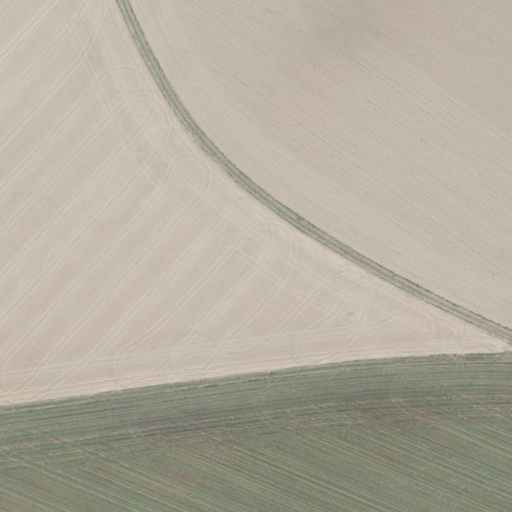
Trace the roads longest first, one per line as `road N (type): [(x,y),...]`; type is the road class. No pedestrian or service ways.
road 1 (track): [(129,0),(153,62),(218,162),(273,211),(511,341)]
road 2 (track): [(0,412),(275,374),(511,357)]
